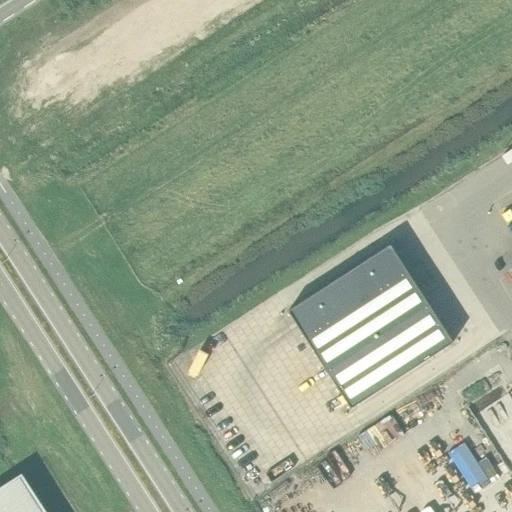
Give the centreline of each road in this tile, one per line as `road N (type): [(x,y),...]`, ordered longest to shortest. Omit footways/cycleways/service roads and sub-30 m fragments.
road 1 (unclassified): [(182,511),(0,229)]
road 2 (unclassified): [(0,281),(149,511)]
